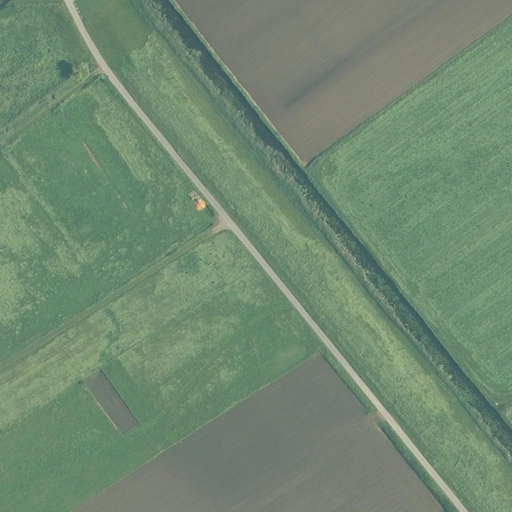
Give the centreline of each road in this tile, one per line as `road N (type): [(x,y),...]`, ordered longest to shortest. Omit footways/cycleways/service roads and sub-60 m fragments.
road 1 (unclassified): [(462,511),(121,89),(67,0)]
road 2 (track): [(0,366),(228,220)]
road 3 (track): [(0,143),(103,65)]
